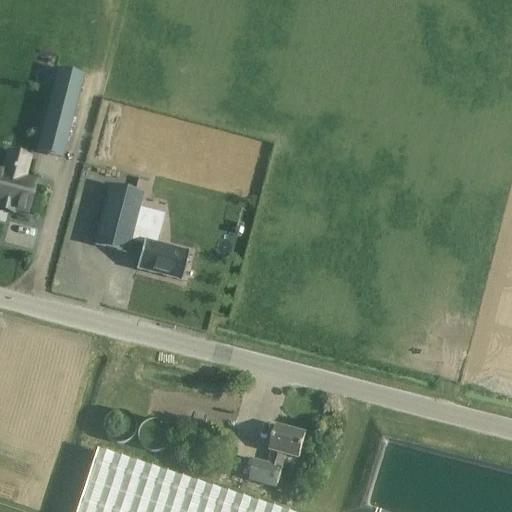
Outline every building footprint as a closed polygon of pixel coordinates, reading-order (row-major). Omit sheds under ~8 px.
[(52,90),(36,152),(59,158),(76,97),(52,90)] [(0,173),(0,208),(10,211),(11,210),(25,214),(33,183),(22,180),(24,172),(4,167),(2,174),(0,173)] [(109,187),(94,246),(126,254),(141,196),(109,187)] [(188,255),(144,243),(137,270),(181,281),(188,255)] [(305,436),(276,428),(269,451),(270,451),(267,464),(254,460),(249,482),(277,491),(286,455),(299,459),(305,436)] [(279,511),(161,473),(99,453),(79,511),(279,511)]
